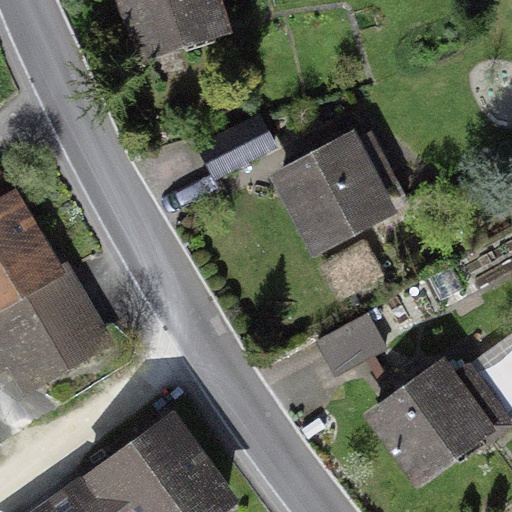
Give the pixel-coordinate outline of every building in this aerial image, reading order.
[(123,0),(141,55),(215,31),(205,0),(123,0)] [(213,176),(260,151),(247,126),(200,152),(213,176)] [(365,137),(347,147),(346,145),(278,180),(313,248),(381,213),(370,192),(388,182),(365,137)] [(0,296),(43,271),(26,242),(36,236),(16,202),(0,211),(0,296)] [(53,266),(43,271),(0,296),(0,364),(8,360),(26,390),(99,348),(86,325),(88,324),(67,288),(65,289),(53,266)] [(382,351),(364,318),(314,345),(332,378),(382,351)] [(445,384),(436,372),(373,418),(416,479),(500,419),(465,370),(445,384)] [(211,511),(221,505),(165,427),(99,474),(125,511),(86,511),(73,493),(45,511),(211,511)]
